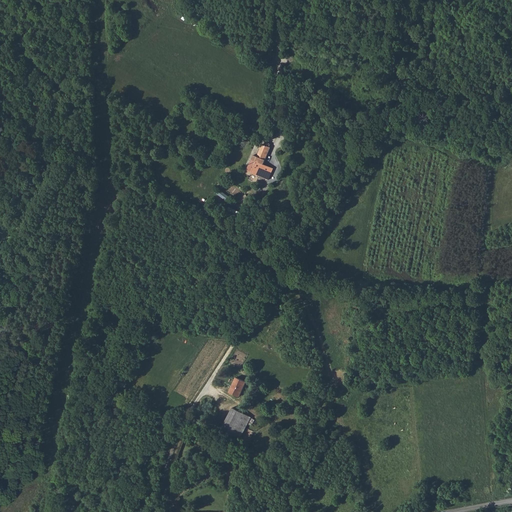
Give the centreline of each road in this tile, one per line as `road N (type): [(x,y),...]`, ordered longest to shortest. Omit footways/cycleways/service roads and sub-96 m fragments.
road 1 (residential): [(174,511),(164,484),(169,459),(189,409),(229,350)]
road 2 (unclassified): [(282,0),(274,175)]
